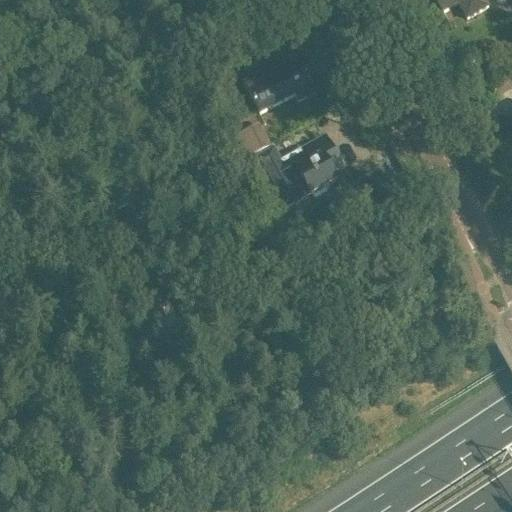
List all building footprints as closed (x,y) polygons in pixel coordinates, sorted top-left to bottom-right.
[(482,0),(435,0),(443,14),(458,5),(460,9),(467,21),(488,9),(482,0)] [(243,85),(260,116),(294,97),(298,103),(315,94),(299,64),(274,78),(270,70),(243,85)] [(243,135),(254,156),(270,148),(258,127),(243,135)] [(271,149),(247,162),(278,217),(313,197),(314,200),(327,193),(325,190),(337,183),(331,173),(340,168),(330,150),(323,138),(300,151),(288,158),(279,163),(271,149)] [(253,177),(245,163),(234,169),(242,183),(253,177)]
